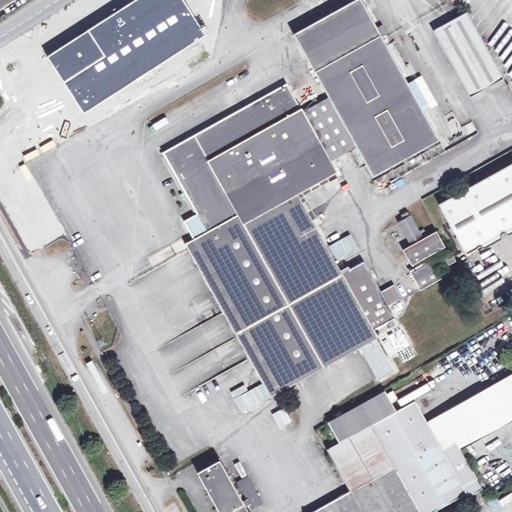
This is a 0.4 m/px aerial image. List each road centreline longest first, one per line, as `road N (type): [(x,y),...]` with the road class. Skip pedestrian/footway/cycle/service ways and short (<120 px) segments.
road 1 (unclassified): [(159,511),(0,228)]
road 2 (motorway): [(98,511),(0,335)]
